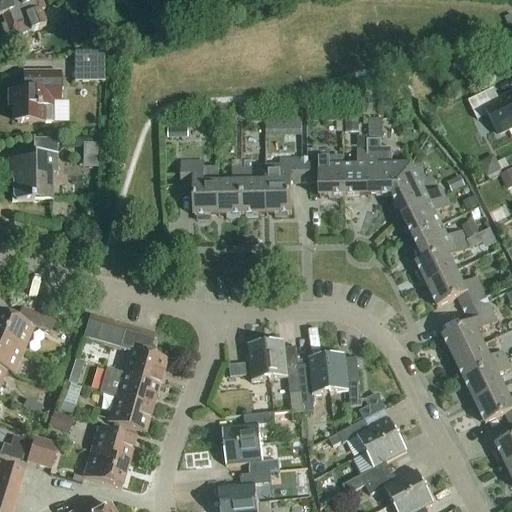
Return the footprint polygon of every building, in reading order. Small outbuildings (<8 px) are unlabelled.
[(37,0),(34,1),(33,0),(0,0),(0,17),(3,25),(0,25),(0,28),(5,41),(44,26),(38,11),(42,10),(38,0),(37,0)] [(104,54),(73,54),(74,84),(104,84),(104,54)] [(60,102),(60,73),(18,73),(18,87),(16,90),(6,90),(6,108),(12,108),(17,112),(17,125),(44,125),(44,109),(52,109),(52,102),(60,102)] [(511,95),(498,102),(492,91),(467,103),(476,122),(488,117),(498,137),(511,130),(511,95)] [(345,121),(345,130),(356,130),(356,121),(345,121)] [(368,121),(368,140),(382,140),(382,121),(368,121)] [(265,124),(266,139),(301,138),(301,124),(265,124)] [(188,128),(167,128),(168,140),(188,139),(188,128)] [(411,167),(392,168),(392,150),(381,150),(381,142),(367,142),(367,152),(366,152),(368,199),(391,199),(411,167)] [(86,143),(86,151),(99,151),(99,143),(86,143)] [(357,168),(343,168),(344,200),(368,199),(366,152),(357,152),(357,168)] [(319,200),(344,200),(343,168),(329,169),(328,153),(318,153),(318,161),(306,161),(307,186),(319,186),(319,200)] [(57,175),(57,156),(33,156),(33,161),(7,161),(7,176),(12,176),(12,197),(13,202),(15,204),(17,204),(52,204),(52,176),(57,175)] [(485,181),(508,169),(504,162),(498,165),(494,158),(478,166),(485,181)] [(302,186),(302,161),(279,162),(279,168),(266,168),(266,184),(266,218),(291,217),(290,187),(302,186)] [(194,219),(197,219),(197,224),(210,224),(210,219),(218,219),(218,185),(218,170),(203,170),(203,163),(180,164),(181,189),(193,188),(194,219)] [(391,199),(402,220),(444,200),(440,191),(426,198),(411,167),(391,199)] [(242,218),(266,218),(266,184),(251,185),(251,170),(241,171),(242,218)] [(232,185),(218,185),(218,219),(242,218),(241,171),(231,171),(232,185)] [(511,190),(511,171),(499,177),(507,193),(511,190)] [(446,185),(451,196),(464,190),(459,179),(446,185)] [(402,220),(412,242),(441,228),(434,215),(449,208),(444,200),(402,220)] [(462,206),(467,215),(478,209),(473,200),(462,206)] [(472,227),(461,232),(461,234),(465,243),(467,242),(477,237),(472,227)] [(412,242),(423,263),(465,243),(461,234),(447,241),(441,228),(412,242)] [(479,237),(471,241),(471,242),(475,250),(483,246),(479,237)] [(415,266),(426,288),(456,274),(450,261),(470,252),(465,243),(423,263),(415,266)] [(462,287),(456,274),(426,288),(437,310),(457,301),(463,312),(485,301),(475,280),(462,287)] [(453,362),(483,347),(476,334),(497,325),(487,304),(464,315),(470,326),(442,340),(453,362)] [(0,343),(23,353),(32,330),(39,333),(44,320),(20,310),(15,322),(0,315),(0,343)] [(93,345),(101,321),(88,317),(81,341),(93,345)] [(101,321),(93,345),(105,348),(113,324),(101,321)] [(113,324),(105,348),(118,352),(125,328),(113,324)] [(125,328),(118,352),(126,355),(127,351),(133,353),(139,332),(125,328)] [(139,332),(133,353),(148,357),(148,356),(154,336),(139,332)] [(23,353),(0,343),(0,371),(5,373),(5,374),(12,377),(23,353)] [(265,346),(269,383),(287,381),(289,397),(300,395),(298,378),(295,349),(285,350),(284,344),(265,346)] [(251,385),(269,383),(265,346),(247,348),(251,385)] [(483,347),(453,362),(464,383),(506,362),(502,354),(489,360),(483,347)] [(166,361),(148,356),(148,357),(133,353),(127,351),(126,355),(120,375),(159,386),(166,361)] [(344,357),(326,359),(330,397),(348,395),(350,410),(361,409),(356,360),(345,361),(344,357)] [(300,395),(303,415),(314,413),(312,406),(314,405),(314,398),(330,397),(326,359),(307,361),(309,376),(298,378),(300,395)] [(506,362),(464,383),(474,405),(504,390),(497,378),(511,371),(506,362)] [(231,368),(232,378),(244,377),(243,367),(231,368)] [(113,400),(152,411),(159,386),(120,375),(105,371),(98,395),(113,399),(113,400)] [(69,379),(67,385),(76,388),(79,382),(69,379)] [(511,401),(510,403),(504,390),(474,405),(485,427),(505,417),(510,428),(511,426),(511,401)] [(359,414),(363,422),(385,411),(377,397),(365,403),(369,410),(359,414)] [(152,411),(113,400),(106,425),(144,436),(152,411)] [(75,407),(62,403),(59,413),(72,417),(75,407)] [(259,428),(274,427),(293,425),(292,414),(243,419),(244,429),(222,431),(224,450),(261,446),(259,428)] [(53,415),(48,429),(67,436),(72,422),(53,415)] [(364,423),(337,437),(329,441),(333,449),(341,444),(342,446),(356,439),(365,455),(398,438),(389,422),(369,432),(364,423)] [(511,426),(510,428),(511,431),(511,440),(495,448),(506,470),(511,467),(511,426)] [(89,455),(127,466),(134,441),(96,430),(89,455)] [(27,443),(12,438),(6,458),(21,463),(27,443)] [(373,472),(359,479),(342,488),(347,497),(364,488),(364,489),(391,474),(386,465),(406,455),(398,438),(365,455),(373,472)] [(37,467),(44,443),(32,439),(25,463),(37,467)] [(44,443),(37,467),(50,471),(56,446),(44,443)] [(263,464),(261,446),(224,450),(225,468),(248,466),(249,477),(270,475),(279,474),(278,463),(263,464)] [(120,491),(127,466),(89,455),(82,480),(120,491)] [(0,464),(0,477),(20,484),(24,472),(0,464)] [(396,484),(391,474),(364,489),(369,498),(383,491),(392,507),(425,490),(416,473),(396,484)] [(249,477),(239,478),(240,489),(219,491),(221,509),(257,506),(255,488),(271,486),(270,475),(249,477)] [(308,475),(299,477),(302,489),(310,487),(308,475)] [(0,490),(16,496),(20,484),(0,477),(0,490)] [(0,503),(13,507),(16,496),(0,490),(0,503)] [(392,507),(394,511),(422,511),(433,506),(425,490),(392,507)] [(0,511),(11,511),(13,507),(0,503),(0,511)]
